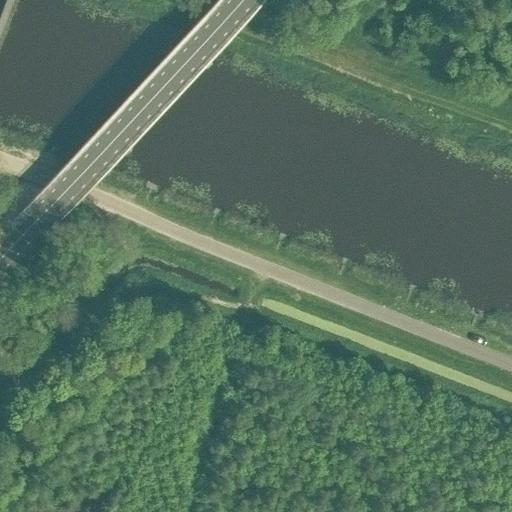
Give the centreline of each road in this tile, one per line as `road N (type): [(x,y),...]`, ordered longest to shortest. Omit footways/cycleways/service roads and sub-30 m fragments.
road 1 (unclassified): [(511,364),(0,159)]
road 2 (unclassified): [(0,251),(234,0)]
road 3 (track): [(172,511),(250,261)]
